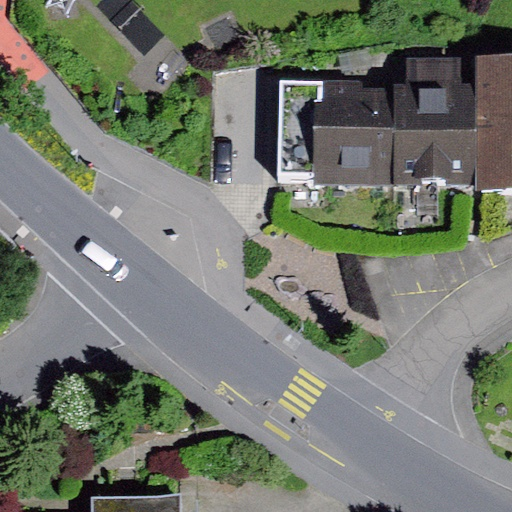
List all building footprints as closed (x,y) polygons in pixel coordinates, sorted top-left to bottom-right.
[(410,97),(392,97),(391,196),(470,197),(472,97),(458,97),(459,69),(410,68),(410,97)] [(511,70),(479,71),(480,204),(511,204),(511,70)] [(391,196),(392,97),(323,97),(323,89),(279,89),(279,185),(315,186),(315,196),(391,196)] [(0,292),(3,289),(5,279),(2,264),(16,250),(0,231),(0,292)] [(97,511),(179,511),(179,499),(97,499),(97,511)]
